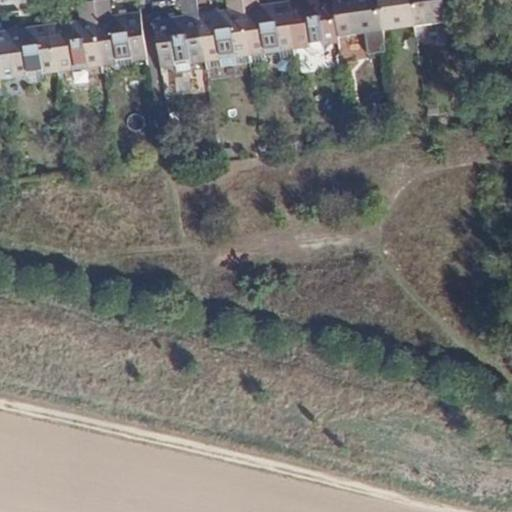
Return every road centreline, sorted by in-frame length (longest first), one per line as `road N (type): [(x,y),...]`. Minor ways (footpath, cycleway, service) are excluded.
road 1 (track): [(511,511),(0,401)]
road 2 (track): [(511,159),(445,172),(395,198),(372,236),(483,365),(511,387)]
